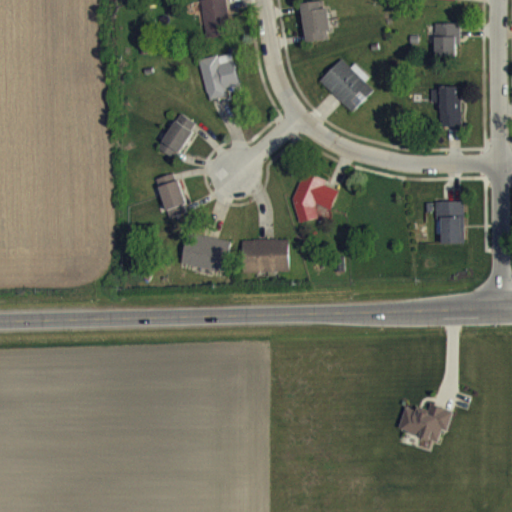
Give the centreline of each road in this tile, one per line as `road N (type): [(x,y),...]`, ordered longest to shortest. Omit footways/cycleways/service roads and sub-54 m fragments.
road 1 (secondary): [(0,317),(511,304)]
road 2 (residential): [(497,0),(502,305)]
road 3 (residential): [(297,116),(374,154),(511,160)]
road 4 (residential): [(262,0),(279,79),(297,116)]
